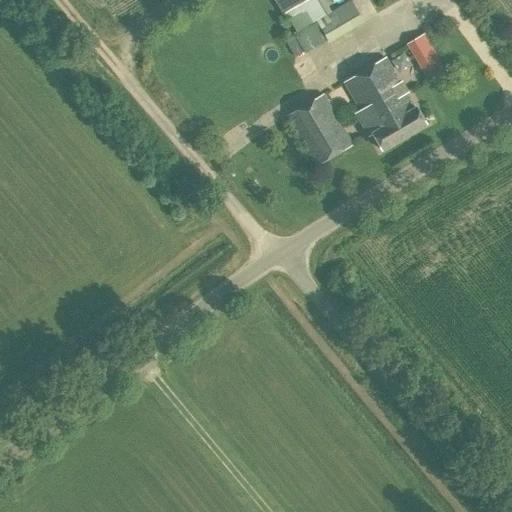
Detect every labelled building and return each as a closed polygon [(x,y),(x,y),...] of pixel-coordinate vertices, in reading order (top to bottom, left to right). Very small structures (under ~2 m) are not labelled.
[(272,0),(282,16),(285,14),(296,32),(284,39),(295,57),(304,52),(304,53),(326,40),(329,43),(364,23),(350,0),(331,12),(324,0),(272,0)] [(428,82),(448,69),(427,33),(406,45),(428,82)] [(358,119),(405,91),(385,58),(343,82),(360,110),(355,114),(358,119)] [(405,91),(358,119),(368,136),(372,134),(382,150),(425,124),(415,107),(414,108),(405,91)] [(316,166),(352,145),(323,95),(287,116),(316,166)]
